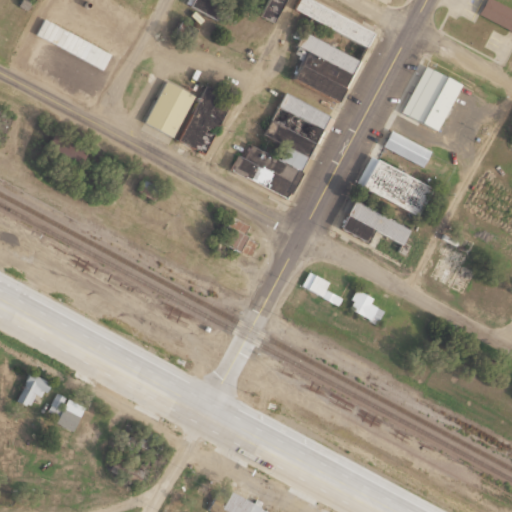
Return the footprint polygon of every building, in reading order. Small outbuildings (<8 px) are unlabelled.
[(281,0),(263,0),(257,14),(272,21),(281,0)] [(287,77),(333,100),(369,29),(310,0),(294,0),(291,7),(306,15),(292,45),(301,49),(287,77)] [(481,0),(476,11),(511,31),(511,9),(494,0),(481,0)] [(172,30),(188,40),(197,28),(180,17),(172,30)] [(141,121),(171,136),(192,93),(163,78),(141,121)] [(200,152),(229,95),(203,82),(174,139),(200,152)] [(324,112),(280,92),(261,132),(284,143),(277,157),(248,144),(242,157),(234,153),(226,170),(284,197),(324,112)] [(421,165),(429,148),(388,128),(380,145),(421,165)] [(45,145),(79,163),(87,148),(53,130),(45,145)] [(415,214),(429,185),(371,156),(357,185),(415,214)] [(336,227),(363,240),(369,229),(400,243),(408,226),(350,198),(336,227)] [(247,223),(229,215),(217,241),(247,254),(254,240),(242,234),(247,223)] [(321,272),(318,276),(307,270),(299,285),(336,304),(346,284),(321,272)] [(384,309),(357,289),(346,304),(373,323),(384,309)] [(44,396),(47,377),(22,373),(17,403),(29,405),(31,393),(44,396)] [(52,420),(70,430),(79,416),(59,405),(63,397),(55,392),(45,409),(55,415),(52,420)] [(256,511),(260,504),(226,489),(221,501),(212,496),(206,508),(213,511),(256,511)]
